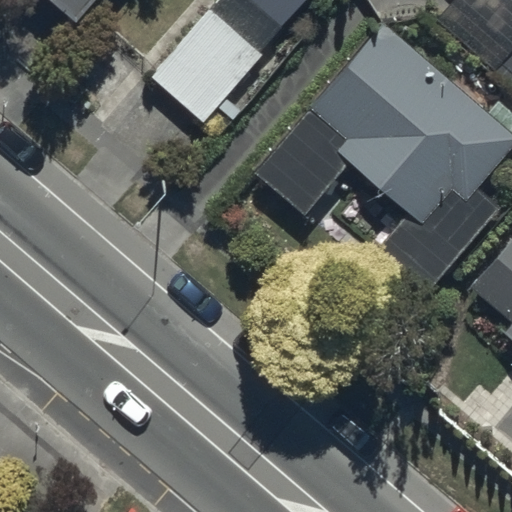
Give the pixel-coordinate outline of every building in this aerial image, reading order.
[(107,0),(29,0),(75,39),(107,0)] [(239,0),(276,33),(305,0),(239,0)] [(511,0),(511,55),(492,78),(511,96),(511,0)] [(261,63),(205,12),(144,82),(198,132),(261,63)] [(379,36),(251,183),(302,225),(346,173),(407,224),(378,259),(427,300),(496,217),(474,199),(511,153),(511,124),(495,110),(485,123),(379,36)] [(511,242),(467,296),(510,334),(499,347),(511,358),(511,242)]
